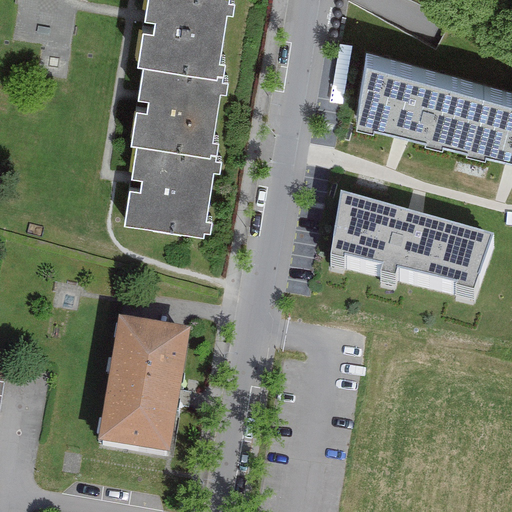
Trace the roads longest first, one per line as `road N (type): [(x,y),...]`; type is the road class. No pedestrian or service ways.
road 1 (residential): [(309,0),(220,511)]
road 2 (unknown): [(326,511),(347,366),(273,331)]
